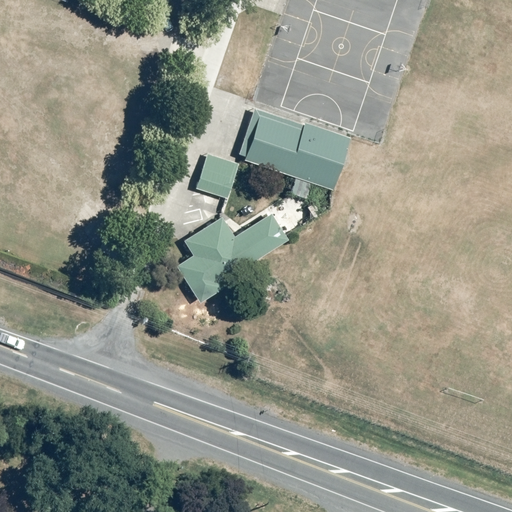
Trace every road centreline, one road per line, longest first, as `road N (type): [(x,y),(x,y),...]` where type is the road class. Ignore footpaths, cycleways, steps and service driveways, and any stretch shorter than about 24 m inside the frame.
road 1 (secondary): [(0,346),(447,511)]
road 2 (unknown): [(101,383),(233,0)]
